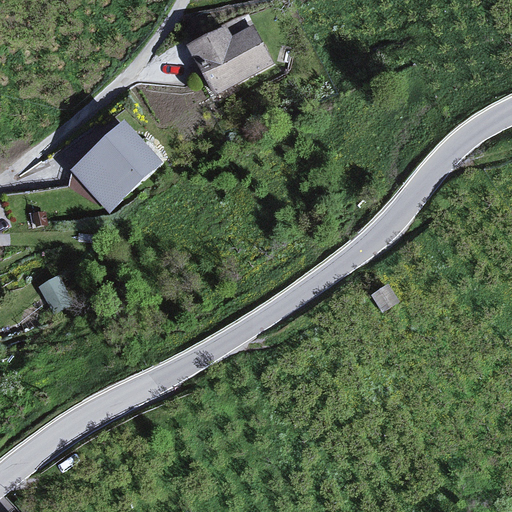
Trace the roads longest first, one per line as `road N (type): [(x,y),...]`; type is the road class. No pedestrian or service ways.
road 1 (tertiary): [(511,110),(464,138),(397,219),(337,269),(202,358),(80,423),(0,481)]
road 2 (residential): [(0,181),(128,73),(183,0)]
